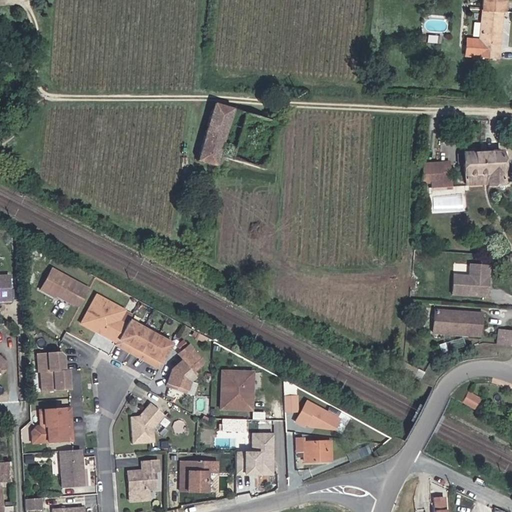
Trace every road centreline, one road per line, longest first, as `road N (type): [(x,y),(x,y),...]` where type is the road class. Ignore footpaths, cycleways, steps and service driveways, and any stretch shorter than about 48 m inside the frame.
road 1 (residential): [(385,498),(332,486),(238,511)]
road 2 (tertiary): [(511,376),(454,376),(406,456)]
